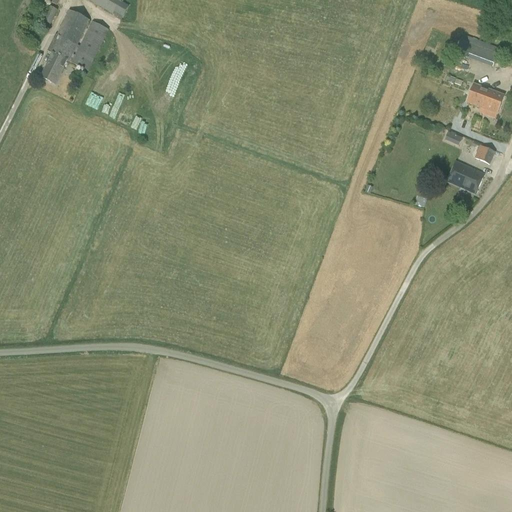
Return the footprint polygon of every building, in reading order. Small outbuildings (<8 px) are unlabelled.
[(124,0),(87,0),(114,16),(122,20),(129,7),(123,3),(124,0)] [(50,26),(58,11),(55,9),(51,7),(44,22),(50,26)] [(69,11),(57,36),(56,35),(47,52),(52,54),(40,78),(56,86),(68,61),(69,62),(88,72),(108,30),(92,22),(80,47),(77,45),(89,21),(69,11)] [(455,54),(493,68),(494,63),(500,49),(462,35),(457,50),(455,54)] [(99,110),(107,88),(93,83),(86,105),(99,110)] [(504,96),(474,84),(467,104),(497,115),(504,96)] [(118,122),(130,125),(134,110),(122,107),(118,122)] [(461,146),(465,137),(450,131),(446,140),(461,146)] [(471,156),(475,157),(474,159),(490,166),(496,153),(482,147),(482,145),(477,143),(471,156)] [(456,162),(447,183),(459,189),(475,196),(485,175),(456,162)]
